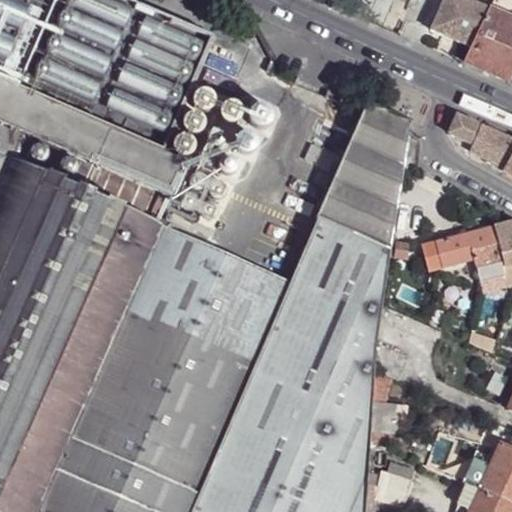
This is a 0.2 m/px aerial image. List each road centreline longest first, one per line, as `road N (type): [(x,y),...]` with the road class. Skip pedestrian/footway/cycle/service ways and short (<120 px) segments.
road 1 (tertiary): [(454,86),(257,0)]
road 2 (unclassified): [(511,194),(435,147),(454,86)]
